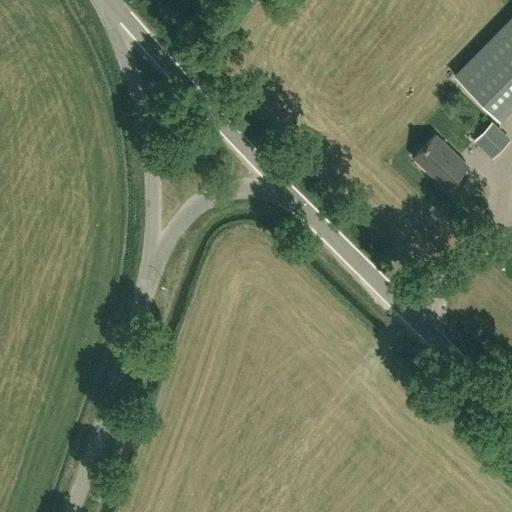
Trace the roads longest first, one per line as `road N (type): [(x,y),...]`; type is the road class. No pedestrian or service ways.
road 1 (unclassified): [(511,416),(295,202)]
road 2 (unclassified): [(295,202),(106,0)]
road 3 (unclassified): [(103,0),(151,183),(150,269)]
road 4 (unclassified): [(70,511),(150,269)]
road 5 (unclassified): [(150,269),(174,229),(209,202),(258,192),(295,202)]
